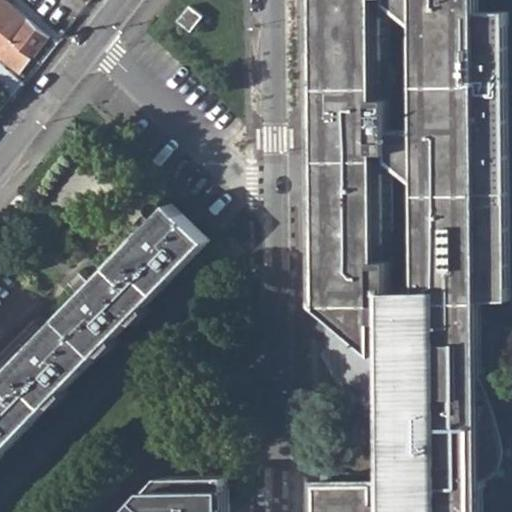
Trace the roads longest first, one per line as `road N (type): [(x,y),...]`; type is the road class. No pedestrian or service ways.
road 1 (residential): [(276,191),(279,511)]
road 2 (residential): [(276,191),(236,175),(94,42)]
road 3 (residential): [(274,0),(276,191)]
road 4 (residential): [(0,160),(94,42)]
